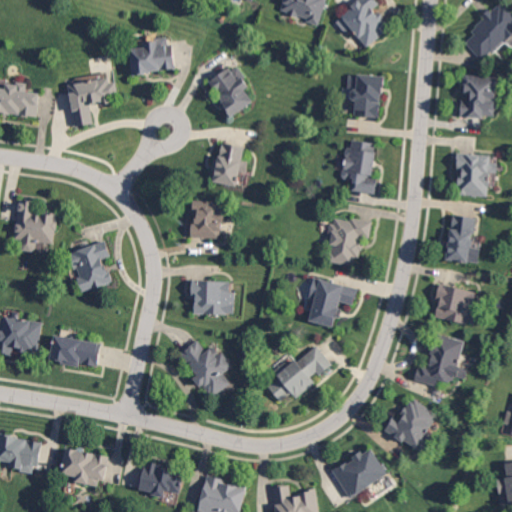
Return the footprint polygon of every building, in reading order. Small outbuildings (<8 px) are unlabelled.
[(284,0),(281,11),(308,18),(307,21),(320,25),(326,0),(284,0)] [(358,0),(334,19),(346,33),(352,28),(366,46),(391,28),(375,7),(379,4),(375,0),(358,0)] [(132,48),(133,73),(174,70),(172,38),(145,40),(145,47),(132,48)] [(254,103),(246,88),(249,86),(243,76),(237,79),(231,68),(209,80),(229,116),(254,103)] [(95,123),(91,105),(108,102),(106,94),(118,92),(116,81),(108,82),(106,74),(68,81),(76,126),(95,123)] [(383,117),(385,75),(349,74),(347,115),(383,117)] [(40,92),(18,90),(19,84),(7,83),(7,88),(0,86),(0,111),(38,116),(40,92)] [(377,193),(378,178),(374,177),(377,142),(353,140),(352,148),(346,147),(343,177),(354,178),(353,190),(377,193)] [(211,181),(238,186),(246,146),(223,142),(220,157),(215,157),(211,181)] [(494,154),(458,152),(457,169),(460,170),(459,193),(497,195),(498,172),(501,172),(501,162),(494,161),(494,154)] [(57,213),(35,213),(35,200),(19,199),(17,250),(36,251),(37,242),(56,243),(57,213)] [(193,237),(224,238),(224,201),(193,201),(193,237)] [(372,222),(331,214),(326,239),(333,240),(329,261),(353,266),(355,255),(365,257),(372,222)] [(480,264),(482,248),(473,246),(477,221),(465,220),(466,216),(453,214),(446,259),(480,264)] [(84,292),(112,282),(104,258),(111,256),(106,239),(71,251),(84,292)] [(310,320),(336,326),(342,301),(355,304),(359,288),(313,277),(308,296),(315,298),(310,320)] [(196,295),(195,313),(236,314),(237,292),(231,291),(231,281),(193,280),(192,295),(196,295)] [(472,324),(479,291),(442,283),(435,317),(472,324)] [(43,321),(2,316),(0,330),(0,352),(13,354),(13,349),(39,352),(43,321)] [(465,340),(439,333),(430,369),(418,366),(415,380),(437,385),(439,379),(452,382),(454,375),(466,378),(469,366),(459,363),(465,340)] [(103,343),(57,334),(52,358),(62,360),(61,363),(79,366),(80,363),(99,366),(103,343)] [(233,366),(217,343),(207,350),(199,339),(182,351),(198,374),(196,375),(211,397),(232,383),(224,372),(233,366)] [(297,398),(318,380),(317,377),(333,364),(317,344),(296,362),(291,356),(274,370),(297,398)] [(395,414),(385,429),(416,449),(439,414),(413,397),(399,417),(395,414)] [(42,440),(2,434),(0,446),(0,459),(12,462),(11,468),(37,473),(42,440)] [(349,497),(388,475),(372,446),(353,456),(354,458),(334,469),(349,497)] [(107,479),(110,454),(65,449),(62,474),(77,475),(76,482),(99,485),(100,479),(107,479)] [(511,462),(506,463),(509,477),(497,479),(500,493),(508,492),(510,504),(511,503),(511,462)] [(141,491),(168,495),(168,491),(179,493),(182,468),(145,463),(141,491)] [(198,511),(241,511),(248,487),(224,482),(225,479),(208,474),(198,511)] [(273,486),(277,511),(273,511),(320,511),(317,490),(291,493),(290,483),(273,486)]
